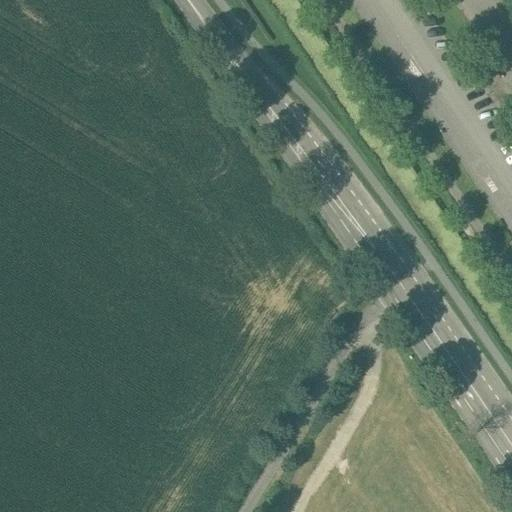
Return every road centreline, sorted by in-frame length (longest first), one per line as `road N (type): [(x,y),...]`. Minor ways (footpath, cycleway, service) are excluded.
road 1 (secondary): [(511,439),(189,0)]
road 2 (track): [(398,277),(348,338),(244,511)]
